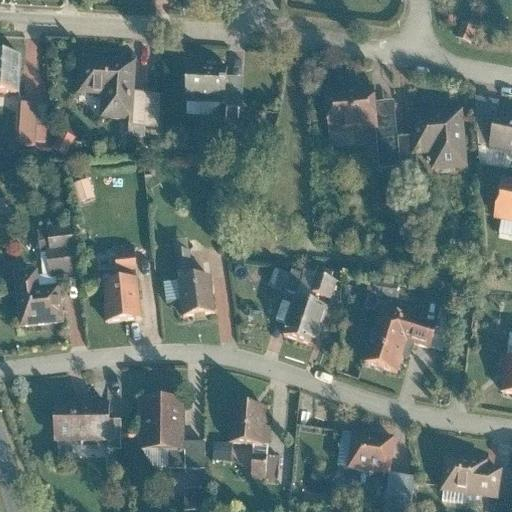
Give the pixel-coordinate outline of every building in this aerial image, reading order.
[(461,42),(474,42),(475,27),(462,27),(461,42)] [(21,62),(0,62),(0,99),(21,99),(21,62)] [(133,63),(82,62),(81,97),(104,97),(103,125),(131,126),(131,97),(133,63)] [(226,71),(188,69),(186,110),(224,112),(225,83),(226,71)] [(242,132),(244,84),(225,83),(224,112),(223,132),(242,132)] [(370,91),(324,96),(329,140),(376,134),(372,108),(370,91)] [(160,133),(160,97),(131,97),(131,126),(131,133),(160,133)] [(401,144),(395,105),(372,108),(376,134),(381,177),(403,174),(401,144)] [(41,149),(42,110),(20,110),(19,149),(41,149)] [(469,174),(462,114),(413,120),(416,143),(418,160),(431,158),(434,178),(469,174)] [(511,123),(497,120),(490,155),(511,159),(511,123)] [(62,134),(55,151),(69,156),(76,140),(62,134)] [(403,174),(404,182),(419,181),(418,160),(416,143),(401,144),(403,174)] [(81,204),(98,200),(92,180),(76,185),(81,204)] [(511,186),(505,185),(497,224),(511,227),(511,186)] [(79,278),(73,228),(50,231),(53,255),(47,256),(50,281),(79,278)] [(135,252),(114,254),(116,275),(137,273),(135,252)] [(66,329),(61,289),(38,292),(36,274),(12,277),(19,335),(66,329)] [(218,321),(213,281),(182,285),(187,325),(218,321)] [(137,283),(100,285),(105,326),(143,323),(137,283)] [(316,348),(325,315),(292,306),(283,339),(316,348)] [(398,375),(407,345),(436,353),(444,327),(382,309),(365,365),(398,375)] [(182,404),(139,403),(140,452),(152,471),(185,473),(182,446),(182,404)] [(105,408),(57,409),(57,447),(106,447),(105,425),(105,408)] [(265,410),(235,410),(234,448),(265,449),(265,410)] [(124,455),(122,425),(105,425),(106,447),(106,456),(124,455)] [(390,437),(353,434),(349,474),(386,477),(390,437)] [(206,471),(203,445),(182,446),(185,473),(206,471)] [(489,463),(442,458),(438,498),(498,505),(501,476),(488,474),(489,463)] [(400,511),(410,511),(415,484),(389,480),(385,509),(400,511)]
